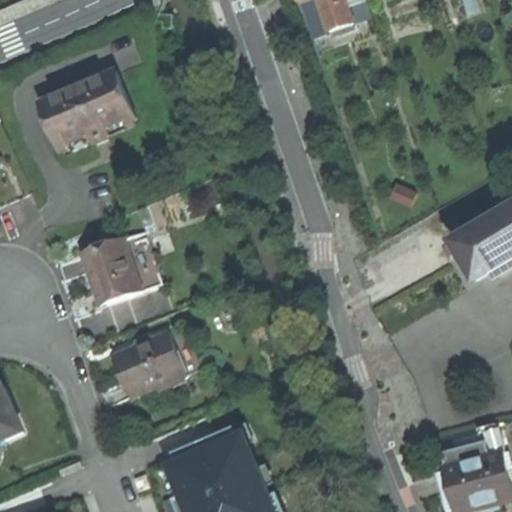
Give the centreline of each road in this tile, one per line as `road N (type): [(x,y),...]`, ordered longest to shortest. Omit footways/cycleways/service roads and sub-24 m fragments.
road 1 (residential): [(240,0),(315,215),(368,438),(399,511)]
road 2 (residential): [(0,305),(8,303),(71,363),(123,511)]
